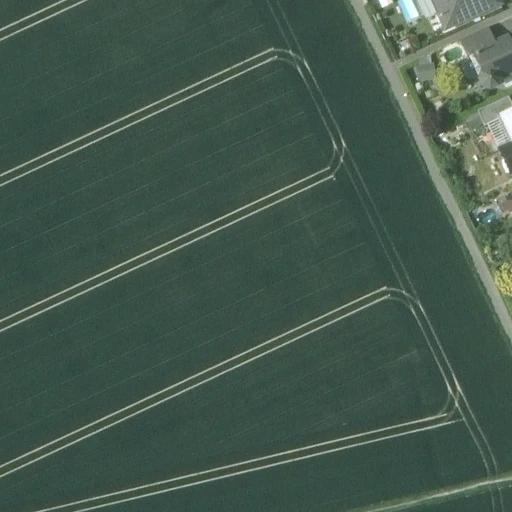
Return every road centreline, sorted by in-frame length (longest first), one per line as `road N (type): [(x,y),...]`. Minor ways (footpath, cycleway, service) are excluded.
road 1 (track): [(353,0),(511,342)]
road 2 (track): [(511,476),(368,511)]
